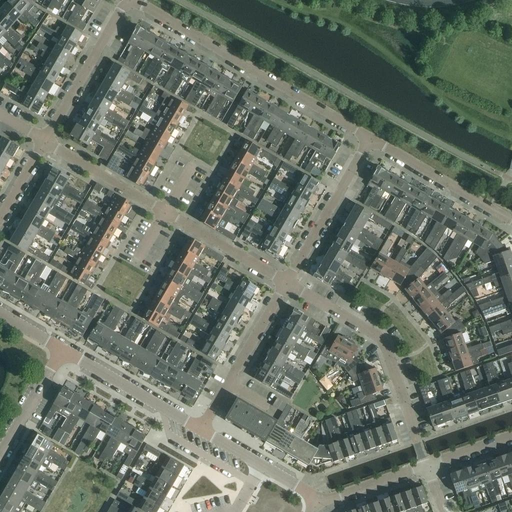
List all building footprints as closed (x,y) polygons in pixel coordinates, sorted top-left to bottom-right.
[(10,0),(8,3),(29,21),(37,28),(40,23),(25,10),(30,5),(25,1),(24,0),(10,0)] [(52,0),(48,8),(53,11),(55,9),(59,0),(52,0)] [(59,0),(55,9),(59,11),(65,0),(71,0),(73,1),(73,0),(59,0)] [(77,6),(68,22),(73,25),(87,0),(73,0),(73,1),(72,2),(77,6)] [(87,0),(73,25),(83,31),(87,25),(81,21),(88,10),(94,14),(101,0),(87,0)] [(5,9),(2,13),(14,24),(18,18),(26,25),(29,21),(8,3),(3,8),(5,9)] [(0,27),(18,43),(20,40),(21,39),(9,29),(14,24),(2,13),(0,14),(0,27)] [(42,25),(39,29),(59,41),(56,46),(71,55),(77,45),(53,31),(42,25)] [(53,31),(77,45),(83,35),(68,26),(65,31),(58,27),(55,32),(54,31),(53,31)] [(0,39),(2,36),(14,47),(18,43),(0,27),(0,39)] [(120,58),(118,61),(123,65),(128,67),(130,65),(148,33),(144,31),(145,28),(139,27),(139,28),(138,27),(128,44),(133,47),(129,54),(125,61),(120,58)] [(148,33),(130,65),(135,68),(145,51),(150,55),(159,39),(158,39),(158,38),(154,34),(152,36),(148,33)] [(155,58),(145,74),(151,77),(169,45),(165,43),(166,41),(160,39),(160,40),(159,39),(150,55),(155,58)] [(0,59),(6,65),(11,69),(13,64),(0,52),(0,50),(4,47),(0,43),(0,59)] [(18,43),(14,48),(19,52),(23,48),(18,43)] [(40,43),(37,48),(44,52),(65,64),(71,55),(56,46),(54,51),(40,43)] [(151,77),(149,80),(154,83),(163,68),(168,72),(171,67),(180,51),(179,51),(179,50),(175,46),(173,48),(169,45),(151,77)] [(176,70),(165,89),(170,92),(190,57),(186,55),(187,53),(181,51),(181,52),(180,51),(171,67),(176,70)] [(44,52),(41,57),(48,61),(45,65),(45,66),(60,74),(65,64),(44,52)] [(190,57),(170,92),(175,95),(183,81),(188,84),(191,79),(200,63),(199,63),(200,62),(196,58),(194,60),(190,57)] [(18,63),(25,68),(54,84),(60,74),(45,66),(45,65),(43,64),(40,70),(21,58),(18,63)] [(115,63),(109,74),(124,83),(128,78),(140,85),(143,80),(131,73),(115,63)] [(197,82),(185,101),(190,104),(211,69),(207,67),(207,65),(202,63),(201,64),(200,63),(191,79),(197,82)] [(25,68),(23,72),(36,80),(34,85),(48,94),(54,84),(25,68)] [(211,69),(190,104),(196,107),(207,88),(212,91),(221,76),(220,75),(221,74),(216,70),(215,72),(211,69)] [(109,74),(103,85),(132,102),(135,97),(126,91),(129,86),(124,83),(109,74)] [(217,94),(206,113),(211,116),(231,82),(227,79),(228,77),(222,75),(222,76),(221,76),(212,91),(217,94)] [(231,82),(211,116),(216,119),(227,100),(233,103),(242,88),(241,87),(241,86),(237,82),(235,84),(231,82)] [(5,85),(3,88),(9,91),(20,97),(17,102),(38,115),(43,107),(41,106),(43,104),(21,91),(12,86),(6,83),(5,85)] [(21,91),(43,104),(48,94),(34,85),(31,90),(24,86),(21,91)] [(103,85),(97,95),(112,104),(116,98),(129,107),(132,102),(103,85)] [(232,118),(227,126),(233,129),(244,109),(249,112),(258,97),(247,91),(232,118)] [(164,92),(161,97),(165,99),(162,105),(183,117),(186,110),(192,114),(194,110),(164,92)] [(97,95),(91,105),(120,122),(123,118),(109,109),(112,104),(97,95)] [(135,97),(132,102),(139,106),(142,101),(135,97)] [(254,115),(243,134),(248,137),(251,132),(268,103),(258,97),(249,112),(254,115)] [(145,100),(142,105),(148,109),(151,104),(145,100)] [(268,103),(251,132),(256,135),(265,121),(270,124),(279,109),(268,103)] [(91,105),(85,116),(100,125),(103,119),(124,131),(127,126),(125,125),(120,122),(91,105)] [(157,114),(156,114),(177,126),(183,117),(162,105),(157,114)] [(142,106),(139,111),(145,114),(148,109),(142,106)] [(156,114),(157,114),(148,109),(145,114),(152,118),(149,123),(156,127),(171,136),(177,126),(156,114)] [(275,127),(267,141),(272,144),(289,115),(279,109),(270,124),(275,127)] [(289,115),(272,144),(277,147),(285,134),(290,137),(299,121),(289,115)] [(85,116),(79,126),(115,147),(118,142),(97,130),(100,125),(85,116)] [(295,139),(284,159),(290,162),(293,156),(310,127),(299,121),(290,137),(295,139)] [(75,128),(71,136),(88,146),(91,140),(105,148),(99,157),(107,161),(115,147),(79,126),(77,129),(75,128)] [(146,128),(143,133),(165,146),(171,136),(156,127),(153,133),(146,128)] [(310,127),(293,156),(298,159),(306,146),(311,149),(320,133),(310,127)] [(136,129),(134,134),(141,138),(147,142),(144,147),(159,156),(165,146),(143,133),(136,129)] [(316,152),(305,171),(310,174),(314,168),(317,162),(330,139),(320,133),(311,149),(316,152)] [(241,137),(239,141),(245,144),(241,151),(256,160),(259,154),(268,159),(275,163),(278,158),(271,154),(241,137)] [(0,149),(12,157),(13,154),(15,155),(19,148),(3,138),(0,143),(0,149)] [(330,139),(317,162),(323,165),(327,158),(332,161),(341,146),(330,139)] [(119,146),(117,150),(136,162),(133,167),(148,176),(154,166),(132,153),(119,146)] [(134,148),(132,153),(154,166),(159,156),(144,147),(141,152),(134,148)] [(0,163),(6,167),(12,157),(0,149),(0,163)] [(241,151),(235,160),(264,177),(267,173),(253,165),(256,160),(241,151)] [(114,155),(107,167),(139,186),(140,184),(144,186),(148,179),(147,177),(148,176),(133,167),(129,174),(117,166),(121,159),(114,155)] [(235,160),(229,170),(245,179),(248,174),(262,182),(264,177),(235,160)] [(284,162),(281,167),(287,171),(290,166),(284,162)] [(321,184),(290,166),(287,171),(300,178),(297,184),(298,185),(314,194),(318,188),(321,184)] [(373,189),(364,205),(369,208),(370,206),(372,202),(376,196),(389,174),(385,171),(386,169),(382,168),(381,169),(379,167),(370,183),(368,186),(373,189)] [(314,168),(310,174),(318,178),(322,172),(314,168)] [(51,173),(47,180),(77,197),(80,192),(66,184),(69,178),(55,170),(53,174),(51,173)] [(229,170),(224,180),(253,197),(256,193),(242,184),(245,179),(229,170)] [(389,174),(376,196),(381,199),(385,192),(391,195),(400,180),(399,179),(399,178),(395,174),(393,176),(389,174)] [(274,179),(272,183),(278,187),(280,182),(275,179),(274,179)] [(396,198),(385,217),(390,220),(410,186),(406,183),(407,181),(401,179),(400,180),(391,195),(396,198)] [(45,187),(43,191),(59,200),(64,203),(67,197),(81,205),(83,200),(82,200),(77,197),(47,180),(44,186),(45,187)] [(224,180),(218,190),(233,199),(235,200),(238,195),(252,203),(256,205),(258,200),(253,197),(224,180)] [(295,191),(280,182),(278,187),(309,205),(311,200),(314,194),(298,185),(295,191)] [(97,183),(94,190),(100,193),(104,187),(97,183)] [(272,183),(269,188),(275,192),(278,187),(272,183)] [(410,186),(390,220),(395,223),(406,204),(411,207),(420,192),(419,191),(420,191),(416,186),(414,188),(410,186)] [(309,205),(278,187),(275,192),(287,198),(283,204),(286,206),(300,214),(301,213),(303,214),(306,209),(309,205)] [(218,190),(212,200),(247,220),(250,216),(235,207),(238,202),(235,200),(233,199),(218,190)] [(39,194),(35,200),(66,218),(71,221),(74,217),(60,209),(64,203),(59,200),(43,191),(41,195),(39,194)] [(110,191),(107,196),(114,200),(110,207),(125,216),(125,215),(128,214),(132,207),(128,205),(130,202),(110,191)] [(407,226),(408,226),(413,229),(431,198),(427,196),(427,193),(422,192),(421,192),(420,192),(411,207),(417,210),(407,226)] [(431,198),(413,229),(418,232),(427,216),(432,219),(441,204),(440,203),(441,203),(436,199),(435,200),(431,198)] [(262,199),(260,204),(266,208),(268,203),(262,199)] [(33,208),(31,212),(45,220),(48,214),(69,226),(71,221),(66,218),(35,200),(32,207),(33,208)] [(87,200),(84,205),(119,226),(125,216),(110,207),(105,204),(103,208),(100,208),(87,200)] [(212,200),(207,210),(222,219),(224,220),(227,215),(244,225),(247,220),(212,200)] [(372,202),(370,206),(378,210),(380,207),(372,202)] [(283,211),(268,203),(266,208),(296,225),(299,221),(302,216),(300,215),(300,214),(286,206),(283,211)] [(260,204),(257,209),(263,212),(266,208),(260,204)] [(437,222),(425,243),(430,246),(451,210),(447,208),(448,205),(442,204),(442,205),(441,204),(432,219),(437,222)] [(84,205),(81,210),(96,218),(95,221),(94,223),(98,226),(113,235),(119,226),(84,205)] [(357,205),(351,215),(366,224),(369,219),(383,227),(389,231),(392,225),(386,222),(357,205)] [(296,225),(266,208),(263,212),(275,219),(271,225),(273,225),(288,235),(289,233),(291,235),(294,230),(296,225)] [(203,212),(199,218),(203,221),(202,223),(228,238),(231,233),(225,229),(229,223),(224,220),(222,219),(207,210),(205,209),(203,212)] [(430,246),(430,247),(434,251),(448,228),(453,231),(462,216),(461,216),(461,215),(457,211),(455,212),(451,210),(430,246)] [(27,215),(23,221),(53,238),(60,242),(62,238),(55,235),(55,234),(42,226),(45,220),(31,212),(29,216),(27,215)] [(351,215),(344,225),(374,242),(380,246),(383,241),(378,238),(363,229),(366,224),(351,215)] [(458,234),(444,259),(448,264),(450,260),(453,255),(472,222),(468,220),(469,217),(463,216),(463,217),(462,216),(453,231),(458,234)] [(21,228),(19,232),(33,241),(33,240),(36,235),(50,243),(53,238),(23,221),(20,227),(21,228)] [(453,255),(450,260),(451,261),(458,259),(458,258),(468,241),(473,244),(482,228),(481,228),(482,227),(478,223),(476,225),(472,222),(453,255)] [(256,224),(254,228),(284,246),(287,242),(285,241),(288,235),(273,225),(271,225),(271,224),(269,228),(267,227),(266,229),(256,224)] [(73,225),(70,230),(89,241),(87,246),(102,255),(108,245),(82,230),(79,228),(78,229),(73,225)] [(248,225),(241,235),(248,239),(252,233),(251,233),(254,228),(248,225)] [(344,225),(338,236),(354,245),(357,240),(377,251),(380,246),(374,242),(344,225)] [(82,230),(108,245),(113,235),(98,226),(95,232),(85,226),(82,230)] [(284,246),(254,228),(251,233),(252,233),(262,239),(258,245),(262,247),(266,250),(265,252),(273,257),(275,255),(276,256),(280,249),(282,250),(284,246)] [(482,228),(473,244),(480,247),(476,253),(481,259),(500,243),(496,238),(494,239),(491,237),(493,234),(482,228)] [(15,235),(11,242),(47,263),(50,258),(31,247),(34,241),(33,240),(33,241),(19,232),(17,236),(15,235)] [(231,233),(228,238),(234,242),(237,237),(231,233)] [(338,236),(332,246),(361,263),(368,267),(371,262),(358,254),(351,250),(354,245),(338,236)] [(409,236),(406,242),(411,245),(415,239),(409,236)] [(187,239),(183,246),(184,249),(183,250),(199,259),(202,252),(222,263),(225,258),(193,239),(191,242),(187,239)] [(388,239),(371,269),(381,275),(390,259),(393,254),(388,251),(393,243),(388,239)] [(500,243),(481,259),(486,265),(495,261),(497,268),(511,262),(511,256),(510,251),(504,253),(503,249),(504,248),(500,243)] [(0,286),(0,287),(21,251),(10,245),(7,251),(13,254),(6,267),(0,263),(0,286)] [(74,252),(96,265),(102,255),(87,246),(84,251),(77,247),(74,252)] [(332,246),(326,257),(342,265),(345,260),(365,272),(368,267),(361,263),(332,246)] [(67,248),(64,253),(78,261),(75,266),(90,275),(96,265),(74,252),(67,248)] [(390,259),(381,275),(391,280),(400,265),(402,261),(408,251),(402,248),(394,262),(390,259)] [(400,265),(391,280),(401,286),(403,282),(406,284),(423,264),(431,255),(433,253),(427,248),(417,260),(411,267),(402,261),(400,265)] [(183,250),(178,260),(207,277),(209,272),(196,264),(199,259),(183,250)] [(21,251),(0,287),(5,290),(3,292),(10,294),(20,278),(14,274),(22,260),(26,254),(21,251)] [(408,287),(405,290),(413,299),(426,288),(419,279),(436,259),(438,258),(433,253),(431,255),(423,264),(406,284),(408,287)] [(326,257),(320,267),(349,284),(352,279),(339,271),(342,265),(326,257)] [(20,278),(10,294),(11,295),(15,299),(17,297),(21,299),(42,263),(36,260),(24,280),(20,278)] [(53,260),(50,265),(90,288),(92,285),(87,281),(90,275),(75,266),(72,271),(53,260)] [(178,260),(172,270),(187,278),(190,273),(209,284),(212,280),(207,277),(178,260)] [(440,261),(434,266),(441,275),(447,270),(440,261)] [(499,274),(466,285),(469,290),(476,288),(494,282),(511,275),(511,262),(497,268),(499,274)] [(42,263),(21,299),(25,301),(24,304),(31,306),(42,288),(36,285),(37,283),(38,284),(40,284),(42,281),(41,279),(40,278),(47,266),(42,263)] [(223,267),(217,278),(226,284),(253,300),(256,295),(254,294),(257,288),(256,287),(257,285),(249,280),(248,282),(241,278),(237,284),(226,277),(230,271),(223,267)] [(320,267),(314,278),(329,286),(332,281),(347,290),(344,295),(350,298),(356,288),(349,284),(320,267)] [(172,270),(166,279),(201,300),(203,295),(189,286),(192,281),(187,278),(172,270)] [(426,288),(413,299),(420,308),(433,296),(438,293),(435,288),(446,279),(447,278),(447,277),(444,273),(442,275),(426,288)] [(60,280),(59,282),(64,285),(67,278),(63,275),(60,280)] [(511,275),(494,282),(496,288),(503,285),(505,291),(511,288),(511,275)] [(42,288),(31,306),(36,311),(38,309),(42,311),(59,282),(60,280),(55,277),(49,288),(43,285),(42,288)] [(166,279),(160,289),(180,301),(181,299),(184,296),(198,304),(201,300),(166,279)] [(59,282),(42,311),(46,314),(45,316),(51,318),(61,302),(56,298),(64,285),(59,282)] [(226,284),(224,288),(229,292),(234,295),(231,300),(245,309),(249,303),(251,304),(253,300),(226,284)] [(61,302),(51,318),(57,323),(59,321),(63,323),(83,288),(79,285),(68,303),(62,300),(61,302)] [(453,295),(427,316),(434,325),(448,314),(444,310),(466,292),(463,287),(453,295)] [(83,288),(63,323),(66,326),(66,328),(72,331),(82,314),(76,311),(88,290),(83,288)] [(476,288),(469,290),(474,298),(479,296),(476,288)] [(507,297),(491,302),(493,308),(511,301),(511,288),(505,291),(507,297)] [(160,289),(155,299),(184,316),(189,319),(192,315),(178,306),(179,302),(180,301),(160,289)] [(433,296),(420,308),(427,316),(453,295),(449,290),(442,297),(438,293),(433,296)] [(82,314),(72,331),(78,335),(79,333),(84,336),(101,306),(105,300),(99,297),(96,303),(92,310),(90,309),(87,313),(83,311),(82,314)] [(213,298),(211,302),(241,320),(244,316),(242,315),(245,309),(231,300),(228,306),(213,298)] [(155,299),(149,309),(164,318),(167,313),(181,321),(184,316),(155,299)] [(511,301),(493,308),(490,309),(492,314),(506,310),(508,315),(511,313),(511,301)] [(209,305),(208,307),(219,314),(216,319),(233,329),(237,323),(239,325),(241,320),(211,302),(209,305)] [(491,302),(479,306),(482,312),(490,309),(493,308),(491,302)] [(99,321),(88,340),(94,345),(95,343),(99,345),(120,309),(115,306),(106,323),(103,324),(99,321)] [(120,309),(99,345),(104,347),(103,350),(109,352),(119,335),(113,332),(125,312),(120,309)] [(139,312),(137,316),(178,339),(180,334),(161,323),(164,318),(149,309),(145,315),(139,312)] [(296,309),(289,320),(312,333),(317,336),(320,331),(313,326),(316,321),(311,318),(296,309)] [(490,309),(482,312),(484,317),(492,314),(490,309)] [(477,310),(472,313),(475,318),(480,316),(477,310)] [(448,314),(434,325),(442,334),(445,331),(447,334),(463,325),(460,320),(455,322),(448,314)] [(195,315),(192,320),(199,323),(229,341),(232,337),(229,335),(233,329),(216,319),(213,325),(195,315)] [(119,335),(109,352),(115,357),(116,355),(120,357),(141,321),(136,319),(125,339),(119,335)] [(192,320),(190,324),(196,328),(199,323),(192,320)] [(289,320),(284,330),(299,339),(304,342),(307,337),(322,346),(325,341),(317,336),(312,333),(289,320)] [(511,320),(489,328),(491,334),(502,330),(511,326),(511,320)] [(141,321),(120,357),(124,359),(123,362),(130,364),(140,347),(134,344),(146,324),(141,321)] [(229,341),(199,323),(196,328),(210,336),(207,342),(221,350),(222,349),(224,350),(229,341)] [(445,343),(444,344),(446,349),(447,350),(448,349),(448,350),(465,344),(462,334),(466,331),(463,325),(447,334),(449,338),(445,339),(446,343),(445,343)] [(485,326),(478,329),(481,338),(488,335),(485,326)] [(511,326),(502,330),(504,336),(511,332),(511,326)] [(284,330),(278,340),(307,357),(310,351),(296,343),(299,339),(284,330)] [(140,347),(130,364),(135,369),(137,367),(141,369),(162,334),(157,331),(145,351),(140,347)] [(162,334),(141,369),(145,371),(144,374),(151,376),(160,360),(155,356),(166,336),(162,334)] [(183,336),(180,341),(201,353),(216,362),(217,362),(223,352),(220,351),(221,350),(207,342),(204,348),(183,336)] [(326,345),(320,355),(326,359),(327,357),(336,363),(339,358),(350,340),(348,339),(341,338),(338,336),(333,345),(328,342),(326,345)] [(278,340),(272,350),(287,358),(290,354),(304,362),(307,357),(278,340)] [(339,358),(336,363),(346,368),(345,370),(348,374),(361,363),(357,358),(354,356),(359,348),(355,346),(351,341),(350,340),(339,358)] [(448,351),(447,353),(449,358),(450,358),(451,358),(452,361),(480,351),(486,349),(492,347),(491,342),(482,344),(467,349),(465,344),(448,350),(449,351),(448,351)] [(160,360),(151,376),(156,381),(158,379),(162,381),(182,346),(178,343),(166,363),(160,360)] [(511,345),(497,351),(499,356),(511,351),(511,345)] [(182,346),(162,381),(166,384),(165,386),(171,388),(181,372),(176,368),(187,348),(182,346)] [(272,350),(266,359),(289,372),(292,367),(285,363),(287,358),(272,350)] [(480,351),(452,361),(456,372),(473,366),(478,364),(476,358),(482,356),(480,351)] [(201,362),(182,393),(186,396),(185,398),(194,401),(197,393),(202,384),(198,382),(198,378),(205,366),(211,369),(214,364),(203,358),(201,362)] [(181,372),(171,388),(177,393),(178,391),(182,393),(201,362),(196,359),(187,375),(181,372)] [(302,380),(289,372),(266,359),(261,369),(283,382),(283,381),(281,380),(284,376),(299,385),(302,380)] [(488,364),(501,402),(505,401),(505,403),(511,400),(511,397),(507,382),(500,384),(495,369),(493,362),(488,364)] [(361,363),(348,374),(352,378),(353,382),(360,380),(362,386),(382,379),(381,377),(377,372),(376,369),(367,372),(365,368),(361,363)] [(488,364),(483,365),(490,388),(484,390),(490,408),(498,405),(497,403),(501,402),(488,364)] [(280,386),(283,382),(261,369),(255,379),(277,392),(290,400),(294,394),(280,386)] [(465,372),(478,410),(482,409),(483,411),(490,408),(484,390),(478,392),(472,377),(470,370),(465,372)] [(465,372),(460,373),(468,395),(461,398),(468,416),(475,413),(475,411),(478,410),(465,372)] [(359,399),(350,402),(353,408),(361,405),(376,400),(374,394),(383,391),(382,388),(382,381),(382,379),(362,386),(364,392),(357,394),(359,399)] [(329,382),(324,386),(328,391),(332,387),(329,382)] [(431,384),(419,388),(433,426),(437,425),(437,426),(445,424),(439,406),(432,408),(430,400),(427,394),(434,392),(431,384)] [(447,392),(445,387),(440,388),(445,403),(439,406),(445,424),(453,421),(452,419),(456,418),(447,394),(447,392)] [(63,388),(46,418),(51,421),(55,414),(55,415),(56,412),(62,415),(65,410),(74,393),(70,389),(68,391),(63,388)] [(452,391),(447,392),(447,394),(456,418),(459,417),(460,418),(468,416),(461,398),(459,392),(453,394),(452,391)] [(66,421),(61,430),(65,433),(84,401),(79,398),(81,396),(74,393),(65,410),(62,415),(67,418),(66,421)] [(238,399),(227,418),(231,420),(231,421),(266,442),(267,441),(272,432),(278,422),(238,399)] [(277,399),(273,407),(283,413),(285,410),(288,405),(277,399)] [(384,400),(373,404),(375,409),(386,405),(384,400)] [(84,401),(65,433),(70,436),(75,427),(76,427),(80,419),(85,422),(95,406),(90,401),(89,403),(84,401)] [(373,404),(368,406),(374,421),(371,424),(368,425),(376,448),(387,444),(379,420),(375,409),(373,404)] [(272,432),(267,441),(270,443),(269,444),(272,446),(277,448),(286,432),(289,427),(284,424),(284,422),(292,408),(288,405),(285,410),(283,413),(278,422),(272,432)] [(91,426),(78,448),(83,451),(88,442),(105,413),(100,410),(101,408),(95,406),(85,422),(91,426)] [(357,410),(352,412),(354,420),(366,452),(376,448),(368,425),(366,426),(362,425),(357,410)] [(352,412),(347,414),(350,422),(353,431),(350,433),(347,433),(355,455),(366,452),(354,420),(352,412)] [(105,413),(88,442),(92,445),(96,439),(101,431),(106,434),(116,418),(111,413),(110,416),(105,413)] [(286,432),(277,448),(284,453),(284,451),(288,453),(305,424),(309,417),(304,415),(302,420),(301,420),(296,429),(294,429),(289,427),(286,432)] [(309,417),(305,424),(309,427),(313,420),(309,417)] [(107,445),(103,453),(107,456),(126,425),(121,422),(122,420),(116,418),(106,434),(112,438),(107,445)] [(335,418),(330,419),(344,459),(355,455),(347,433),(343,435),(341,435),(340,433),(335,418)] [(398,440),(392,423),(386,426),(384,418),(379,420),(387,444),(398,440)] [(324,446),(322,465),(332,462),(333,463),(344,459),(330,419),(325,421),(333,444),(327,446),(324,446)] [(305,424),(288,453),(291,455),(290,456),(297,461),(307,444),(301,441),(309,427),(305,424)] [(107,456),(106,458),(111,460),(117,451),(121,443),(127,447),(137,430),(132,425),(130,428),(126,425),(107,456)] [(58,429),(52,439),(59,443),(62,438),(65,433),(61,430),(58,429)] [(128,457),(124,465),(128,468),(144,442),(147,437),(142,434),(143,432),(137,430),(127,447),(124,452),(129,455),(128,457)] [(35,441),(32,446),(63,464),(66,459),(58,455),(50,450),(54,444),(45,439),(38,433),(33,440),(35,441)] [(67,441),(62,438),(59,443),(64,446),(67,441)] [(147,444),(144,449),(144,450),(158,458),(159,461),(157,464),(157,465),(178,477),(184,467),(185,466),(169,457),(164,454),(147,444)] [(307,444),(297,461),(304,465),(305,463),(309,465),(310,464),(316,467),(322,465),(324,446),(320,446),(317,450),(307,444)] [(27,449),(25,456),(42,465),(48,469),(51,463),(52,464),(53,464),(61,468),(63,464),(32,446),(29,451),(27,449)] [(103,453),(99,460),(103,463),(106,458),(107,456),(103,453)] [(23,462),(20,467),(50,484),(53,479),(46,475),(38,471),(42,465),(25,456),(21,461),(23,462)] [(511,469),(507,457),(496,460),(502,478),(508,476),(511,488),(511,469)] [(138,460),(135,465),(141,469),(144,463),(138,460)] [(496,460),(485,464),(496,497),(502,495),(496,480),(502,478),(496,460)] [(156,464),(153,468),(160,472),(156,478),(172,487),(178,477),(157,465),(157,464),(156,464)] [(485,464),(473,468),(479,486),(481,491),(487,489),(488,491),(492,503),(498,501),(496,497),(485,464)] [(15,470),(13,476),(30,486),(33,481),(40,485),(47,489),(50,484),(20,467),(17,472),(15,470)] [(473,468),(462,472),(473,505),(475,509),(481,507),(476,493),(481,491),(479,486),(473,468)] [(462,472),(451,476),(457,493),(462,491),(468,507),(473,505),(462,472)] [(11,483),(8,487),(38,505),(41,500),(34,496),(26,492),(30,486),(13,476),(8,481),(11,483)] [(139,476),(137,481),(166,498),(172,487),(156,478),(153,484),(139,476)] [(131,477),(128,482),(134,485),(137,481),(131,477)] [(53,479),(50,484),(56,487),(58,483),(53,479)] [(137,481),(134,485),(148,493),(144,499),(160,508),(166,498),(137,481)] [(50,484),(47,489),(53,492),(56,487),(50,484)] [(424,486),(411,491),(418,511),(423,511),(421,506),(428,504),(425,497),(427,496),(424,486)] [(3,491),(1,497),(17,507),(23,510),(26,504),(28,506),(35,510),(38,505),(8,487),(5,492),(3,491)] [(418,511),(411,491),(400,495),(406,511),(418,511)] [(120,492),(117,497),(131,506),(135,508),(142,511),(157,511),(160,508),(144,499),(141,504),(134,500),(120,492)] [(400,495),(389,498),(394,511),(406,511),(400,495)] [(0,510),(3,511),(21,511),(23,510),(17,507),(1,497),(0,497),(0,510)] [(394,511),(389,498),(378,502),(381,511),(394,511)] [(112,505),(107,511),(142,511),(135,508),(133,511),(115,500),(112,505)] [(381,511),(378,502),(368,506),(369,511),(381,511)]
